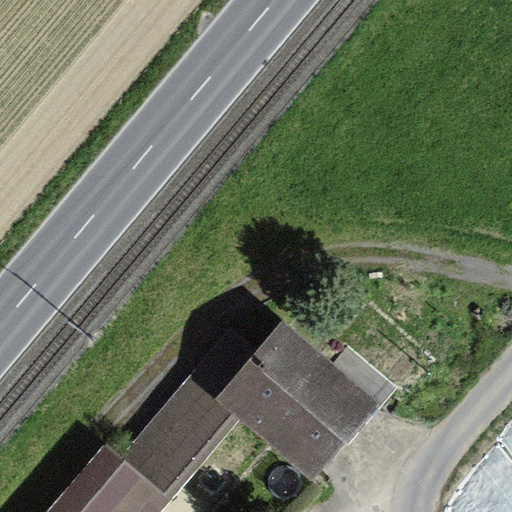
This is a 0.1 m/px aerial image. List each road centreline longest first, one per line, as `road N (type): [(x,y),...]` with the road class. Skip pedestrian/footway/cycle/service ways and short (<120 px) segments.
road 1 (secondary): [(0,325),(275,0)]
road 2 (residential): [(511,374),(427,485),(423,511)]
